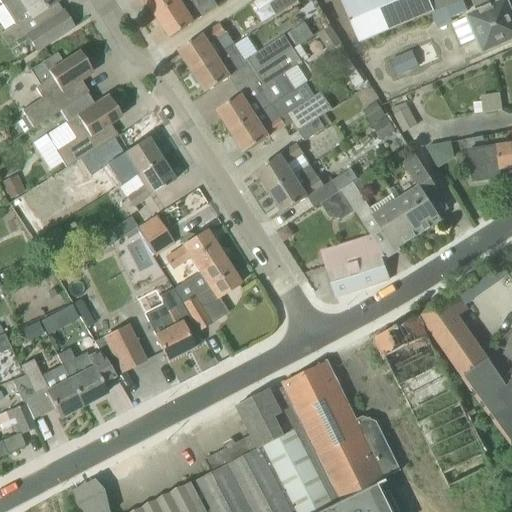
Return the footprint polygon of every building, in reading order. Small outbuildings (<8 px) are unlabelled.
[(57,0),(8,0),(2,4),(15,24),(0,34),(0,35),(8,47),(26,35),(36,51),(73,27),(63,12),(56,16),(50,6),(58,1),(57,0)] [(145,0),(156,16),(180,0),(145,0)] [(180,0),(156,16),(170,38),(218,7),(213,0),(180,0)] [(258,0),(250,5),(255,12),(271,2),(274,0),(258,0)] [(278,13),(298,1),(297,0),(274,0),(271,2),(278,13)] [(308,22),(320,12),(310,0),(298,10),(308,22)] [(342,0),(360,43),(434,12),(434,11),(446,6),(460,0),(342,0)] [(462,0),(460,0),(446,6),(451,19),(468,12),(462,0)] [(478,39),(484,53),(511,40),(511,13),(506,0),(506,1),(505,0),(474,0),(480,12),(469,17),(478,39)] [(203,36),(203,35),(179,51),(192,72),(220,55),(212,43),(227,34),(221,25),(203,36)] [(341,44),(330,27),(318,35),(329,52),(341,44)] [(256,73),(294,49),(285,36),(258,52),(247,59),(256,73)] [(230,77),(247,67),(234,46),(192,72),(193,74),(190,76),(196,85),(199,84),(206,93),(229,78),(230,77)] [(413,50),(390,59),(397,76),(419,67),(413,50)] [(300,89),(289,72),(303,64),(295,51),(257,74),(262,82),(259,84),(273,106),(300,89)] [(26,117),(33,128),(33,129),(59,112),(70,105),(86,94),(87,94),(88,93),(81,81),(93,73),(89,68),(91,59),(82,57),(79,52),(62,62),(57,53),(42,63),(52,78),(39,86),(35,89),(41,98),(22,111),(26,117)] [(217,111),(231,133),(273,106),(259,84),(217,111)] [(323,116),(333,109),(322,93),(288,114),(298,131),(319,118),(319,119),(323,116)] [(495,94),(482,95),(483,103),(484,113),(497,112),(495,94)] [(62,162),(65,168),(117,136),(110,125),(121,117),(117,112),(119,103),(110,101),(107,96),(94,105),(93,105),(77,116),(70,105),(59,112),(66,123),(45,136),(55,152),(62,162)] [(363,111),(371,124),(385,116),(377,102),(363,111)] [(394,115),(403,133),(418,126),(409,108),(407,108),(405,103),(393,109),(395,114),(394,115)] [(231,133),(244,153),(269,138),(286,127),(273,106),(231,133)] [(319,118),(298,131),(304,141),(325,128),(319,119),(319,118)] [(387,118),(373,127),(382,140),(395,131),(387,118)] [(315,157),(335,146),(331,138),(311,149),(315,157)] [(106,165),(111,174),(128,164),(136,176),(160,160),(147,139),(122,154),(106,165)] [(447,142),(426,147),(436,165),(450,157),(447,142)] [(511,143),(469,150),(471,165),(473,181),(502,177),(501,169),(511,168),(511,143)] [(281,156),(280,156),(256,172),(269,193),(294,177),(294,176),(309,166),(302,155),(304,154),(298,145),(281,156)] [(421,187),(397,202),(418,235),(442,220),(431,203),(442,195),(415,154),(404,162),(421,187)] [(79,178),(97,167),(90,156),(73,167),(79,178)] [(160,160),(136,176),(143,187),(126,197),(132,207),(149,196),(149,197),(174,181),(160,160)] [(309,166),(294,176),(294,177),(269,193),(283,214),(308,198),(307,198),(323,188),(309,166)] [(331,182),(337,193),(342,190),(358,180),(351,169),(331,182)] [(1,184),(9,200),(24,192),(16,176),(1,184)] [(365,181),(363,177),(358,180),(342,190),(356,212),(361,220),(372,236),(373,238),(382,232),(394,250),(418,235),(397,202),(392,195),(370,209),(360,193),(364,190),(365,181)] [(342,190),(337,193),(338,193),(321,204),(329,218),(343,220),(356,212),(342,190)] [(14,215),(9,206),(1,210),(6,219),(14,215)] [(156,216),(137,229),(155,257),(174,244),(156,216)] [(130,217),(110,230),(117,240),(136,227),(130,217)] [(287,226),(276,233),(283,243),(286,241),(293,236),(288,229),(288,228),(287,226)] [(57,228),(42,239),(54,257),(55,258),(70,247),(60,233),(57,228)] [(183,246),(181,247),(182,248),(165,258),(172,269),(189,258),(198,273),(223,257),(206,231),(194,239),(193,237),(188,236),(182,240),(181,244),(183,246)] [(373,238),(372,236),(360,240),(364,252),(326,264),(337,297),(388,280),(381,261),(386,259),(373,238)] [(198,273),(198,274),(172,289),(198,332),(210,324),(201,308),(215,299),(240,284),(223,257),(198,273)] [(181,322),(190,318),(181,304),(172,289),(159,297),(164,305),(144,315),(168,362),(194,348),(181,322)] [(455,292),(441,302),(420,316),(511,445),(511,336),(504,354),(511,360),(511,382),(509,388),(459,317),(468,311),(455,292)] [(86,328),(94,323),(81,300),(72,305),(86,328)] [(71,306),(40,321),(47,335),(79,320),(71,306)] [(389,367),(432,346),(418,318),(375,339),(377,342),(374,343),(381,357),(384,356),(389,367)] [(27,327),(33,339),(43,335),(38,323),(27,327)] [(120,374),(121,373),(145,361),(136,343),(127,326),(102,339),(120,374)] [(0,353),(10,349),(4,335),(0,336),(0,353)] [(492,467),(432,346),(389,367),(411,411),(432,454),(449,489),(450,488),(450,487),(492,467)] [(62,367),(83,406),(107,393),(102,383),(113,378),(113,377),(100,351),(88,357),(93,368),(82,374),(69,349),(56,355),(56,356),(61,367),(62,367)] [(33,359),(20,365),(23,373),(25,376),(33,393),(46,388),(41,377),(33,359)] [(327,363),(283,384),(340,503),(376,488),(387,482),(386,480),(385,481),(383,478),(400,470),(377,422),(363,417),(356,420),(327,363)] [(61,367),(41,377),(46,388),(47,388),(49,391),(46,393),(59,418),(83,406),(62,367),(61,367)] [(34,394),(33,393),(25,376),(12,381),(20,400),(34,394)] [(282,385),(285,391),(273,397),(269,390),(237,407),(251,436),(259,450),(293,511),(321,511),(340,503),(283,384),(282,385)] [(25,404),(22,405),(11,410),(15,420),(18,426),(21,435),(35,429),(32,421),(28,410),(25,404)] [(23,447),(18,434),(0,441),(0,457),(6,454),(23,447)] [(293,511),(259,450),(251,436),(206,460),(213,473),(196,482),(211,511),(293,511)] [(94,485),(79,492),(79,504),(85,511),(207,511),(192,484),(186,487),(138,511),(109,511),(104,491),(94,485)] [(376,488),(340,503),(321,511),(399,511),(389,491),(380,495),(376,488)]
